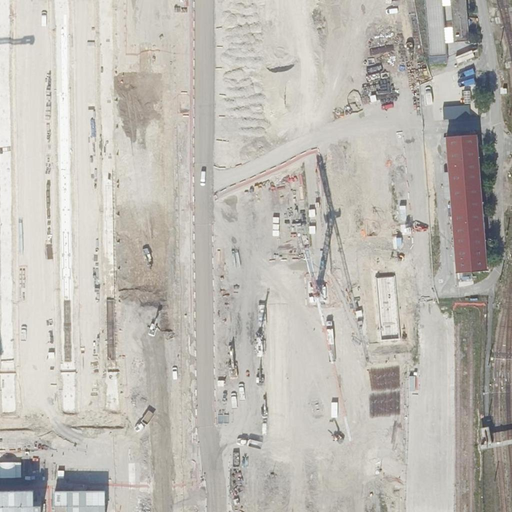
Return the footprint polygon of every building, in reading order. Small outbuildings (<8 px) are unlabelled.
[(20,273),(127,272),(125,0),(0,0),(0,271),(20,271),(20,273)] [(450,0),(454,43),(469,41),(465,0),(450,0)] [(457,56),(460,64),(477,58),(474,49),(457,56)] [(447,170),(452,243),(456,243),(459,273),(489,271),(479,135),(449,137),(451,169),(447,170)] [(415,138),(386,140),(392,244),(367,246),(369,280),(424,277),(415,138)] [(437,194),(426,194),(426,214),(437,214),(437,194)] [(372,226),(382,226),(381,211),(372,212),(372,226)] [(103,314),(0,314),(0,375),(115,375),(115,357),(129,357),(128,286),(103,286),(103,314)] [(439,300),(413,301),(415,333),(440,332),(439,300)] [(393,319),(371,319),(373,361),(394,361),(393,319)] [(33,422),(33,416),(125,414),(124,391),(0,392),(0,430),(9,430),(9,423),(33,422)] [(140,415),(155,415),(155,391),(140,391),(140,415)] [(418,428),(380,430),(381,459),(419,457),(418,428)] [(89,438),(89,482),(150,481),(150,469),(142,469),(142,437),(89,438)] [(42,439),(43,465),(75,464),(75,438),(42,439)] [(420,511),(419,468),(387,469),(388,493),(385,493),(385,511),(420,511)] [(107,511),(108,490),(55,490),(55,511),(107,511)] [(142,511),(142,490),(118,490),(117,511),(142,511)]
